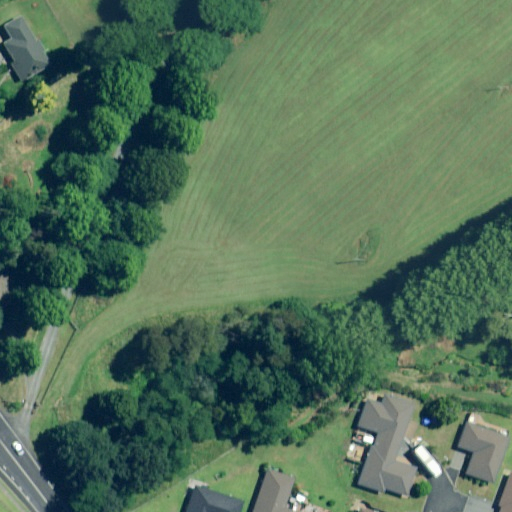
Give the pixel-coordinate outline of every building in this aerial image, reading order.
[(48,66),(19,17),(1,27),(9,40),(0,45),(11,63),(8,65),(19,83),(48,66)] [(410,405),(381,395),(378,405),(364,400),(355,427),(373,433),(356,485),(381,493),(382,490),(403,497),(413,469),(391,462),(410,405)] [(505,438),(463,423),(455,448),(470,453),(463,475),(489,484),(505,438)] [(292,479),(265,470),(251,511),(290,511),(282,509),(292,479)] [(511,511),(511,474),(507,473),(495,505),(499,506),(496,511),(511,511)] [(237,511),(241,503),(193,486),(183,511),(237,511)]
